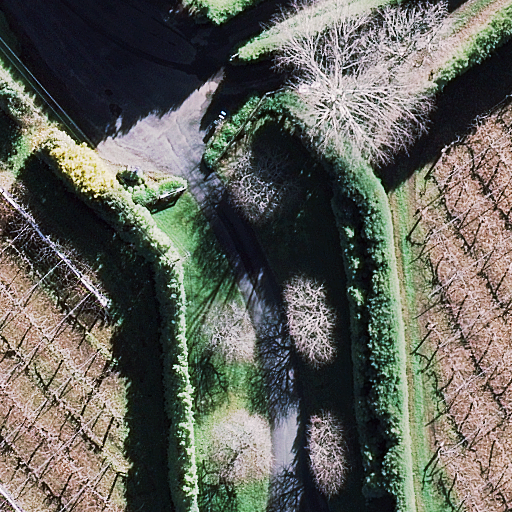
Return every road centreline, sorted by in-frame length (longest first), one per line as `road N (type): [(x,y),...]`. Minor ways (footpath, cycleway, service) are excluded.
road 1 (residential): [(288,511),(290,417),(241,248),(213,191),(133,87)]
road 2 (residential): [(295,0),(133,87)]
